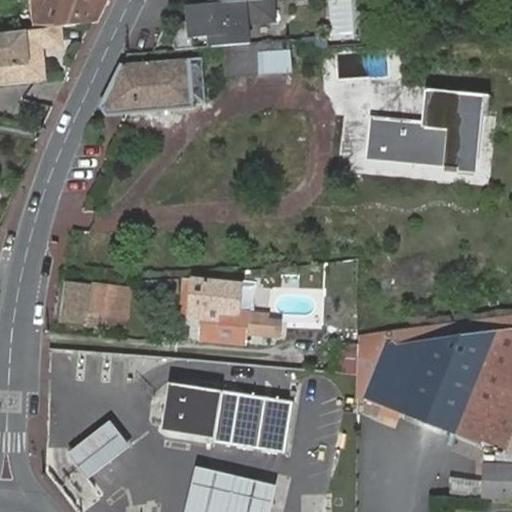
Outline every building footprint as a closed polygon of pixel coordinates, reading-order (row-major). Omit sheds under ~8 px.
[(33,0),(36,30),(48,28),(62,27),(92,22),(100,22),(109,0),(33,0)] [(275,21),(273,0),(266,0),(202,5),(203,21),(190,21),(182,23),(175,42),(176,50),(194,48),(193,38),(212,36),(213,47),(250,44),(248,24),(275,21)] [(203,21),(202,5),(190,6),(190,21),(203,21)] [(36,30),(0,34),(0,66),(5,66),(7,85),(22,83),(45,80),(48,76),(47,62),(40,57),(39,50),(45,45),(61,46),(65,42),(62,27),(48,28),(36,30)] [(289,41),(224,47),(226,77),(292,72),(289,41)] [(204,57),(123,63),(104,106),(108,115),(126,114),(195,108),(194,101),(206,99),(205,82),(193,83),(193,70),(204,69),(204,57)] [(205,82),(204,69),(193,70),(193,83),(205,82)] [(424,123),(373,118),(369,155),(449,164),(448,171),(459,173),(459,168),(476,169),(483,95),(428,89),(424,123)] [(337,261),(338,279),(355,278),(354,260),(337,261)] [(178,278),(165,278),(165,289),(178,289),(178,278)] [(131,287),(65,280),(61,321),(87,322),(89,309),(130,312),(131,287)] [(224,311),(226,283),(193,281),(184,280),(181,312),(190,313),(190,317),(204,319),(203,339),(246,341),(248,313),(232,312),(224,311)] [(234,284),(226,283),(224,311),(232,312),(234,284)] [(278,335),(279,325),(269,324),(270,316),(248,313),(247,331),(278,335)] [(511,314),(357,336),(358,397),(504,453),(511,454),(511,314)] [(356,371),(356,345),(335,342),(335,370),(356,371)] [(292,351),(290,366),(319,371),(321,355),(292,351)] [(245,447),(285,453),(293,403),(254,397),(169,384),(161,434),(245,447)] [(93,475),(131,449),(132,442),(133,441),(122,425),(79,455),(93,475)] [(268,511),(275,484),(197,465),(186,511),(268,511)] [(511,466),(485,465),(483,501),(511,501),(511,466)]
